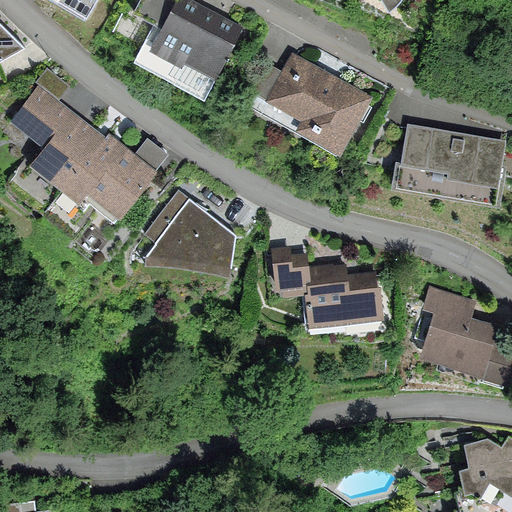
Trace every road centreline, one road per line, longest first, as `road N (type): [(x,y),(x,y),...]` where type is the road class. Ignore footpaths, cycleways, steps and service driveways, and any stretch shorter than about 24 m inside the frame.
road 1 (residential): [(511,288),(425,243),(340,224),(254,186),(100,80),(13,0)]
road 2 (residential): [(246,0),(425,95),(511,121)]
